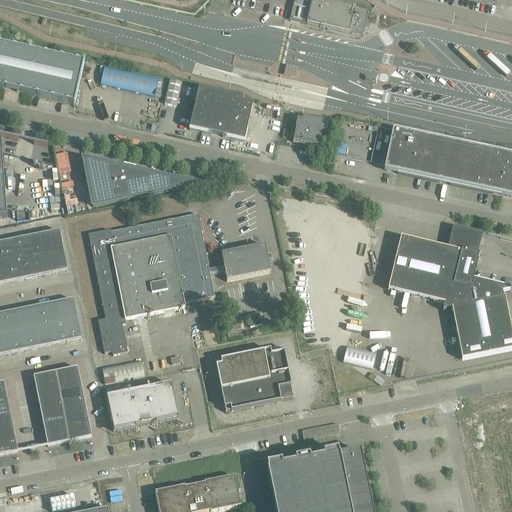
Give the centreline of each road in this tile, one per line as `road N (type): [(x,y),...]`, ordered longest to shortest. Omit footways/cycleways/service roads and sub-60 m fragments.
road 1 (unclassified): [(511,223),(0,109)]
road 2 (unclassified): [(511,127),(369,94),(268,49)]
road 3 (unclassified): [(0,2),(157,40),(207,61)]
road 4 (unclassified): [(268,49),(58,0)]
road 5 (unclassified): [(346,101),(511,137)]
road 6 (unclassified): [(511,50),(410,30),(366,54)]
road 7 (unclassified): [(511,86),(366,54)]
road 8 (unclassified): [(207,61),(239,81),(346,101)]
road 9 (unclassified): [(207,61),(346,101)]
road 10 (unclassified): [(243,436),(380,408)]
road 11 (unclassified): [(380,408),(511,380)]
road 12 (unclassified): [(0,486),(128,459)]
